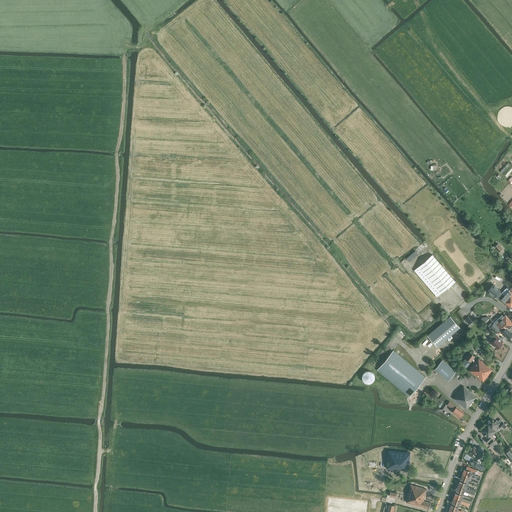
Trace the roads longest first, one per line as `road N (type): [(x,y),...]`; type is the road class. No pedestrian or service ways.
road 1 (track): [(124,61),(99,451)]
road 2 (tertiary): [(436,511),(464,437),(511,353)]
road 3 (track): [(397,334),(444,386),(474,380),(491,390)]
